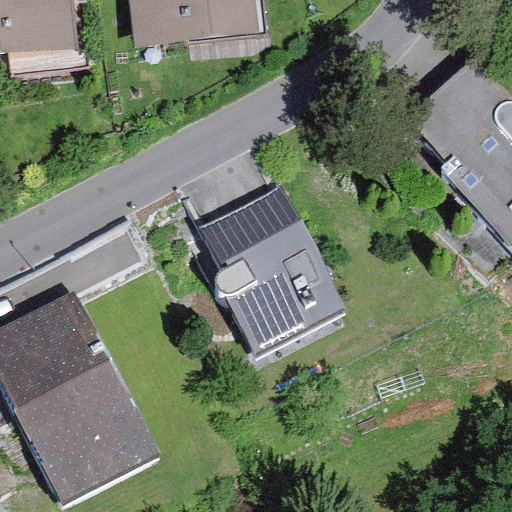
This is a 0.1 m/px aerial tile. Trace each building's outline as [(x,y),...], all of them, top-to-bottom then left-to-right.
[(51,0),(0,0),(0,63),(57,58),(51,0)] [(123,0),(127,55),(237,47),(233,0),(123,0)] [(511,131),(501,140),(454,84),(389,137),(486,255),(511,233),(511,131)] [(319,321),(261,209),(184,248),(243,361),(319,321)] [(126,465),(58,317),(0,343),(0,426),(37,506),(126,465)]
